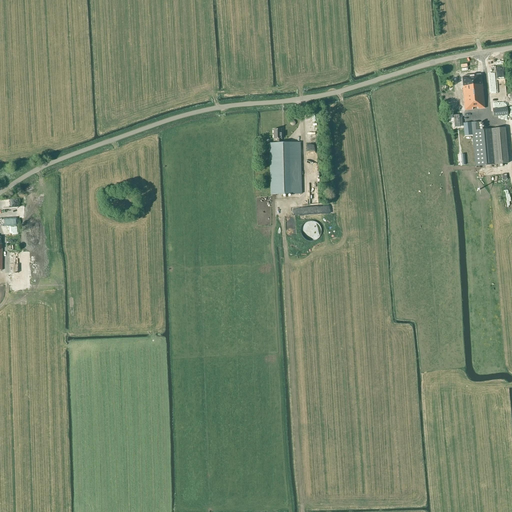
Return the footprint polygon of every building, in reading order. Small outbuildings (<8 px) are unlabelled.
[(481,74),(462,76),(463,86),(465,109),(473,109),(472,106),(477,106),(478,108),(485,107),(483,83),(482,84),(481,74)] [(508,115),(507,107),(492,109),(493,117),(508,115)] [(471,122),(463,123),(465,136),(472,135),(471,122)] [(509,164),(505,128),(481,131),(480,123),(472,123),(477,167),(509,164)] [(302,194),(301,142),(282,143),(281,129),(273,130),(274,140),(277,139),(277,143),(269,143),(271,195),(302,194)] [(300,207),(300,215),(317,214),(317,213),(329,213),(329,205),(315,206),(300,207)] [(18,273),(18,253),(9,253),(10,273),(18,273)]
